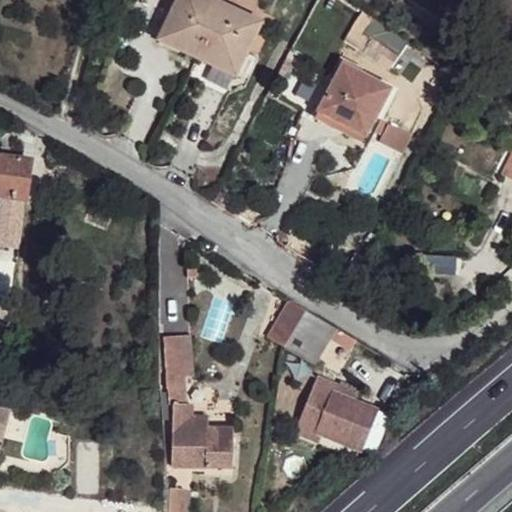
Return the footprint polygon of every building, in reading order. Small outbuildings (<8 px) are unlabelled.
[(260,28),(204,0),(179,0),(164,31),(185,43),(183,49),(214,64),(217,59),(239,70),(260,28)] [(378,27),(371,23),(354,50),(387,72),(406,45),(378,27)] [(185,43),(164,31),(161,38),(183,49),(185,43)] [(239,70),(217,59),(214,64),(237,76),(239,70)] [(391,89),(344,64),(319,111),(367,135),(391,89)] [(410,137),(388,125),(380,142),(402,154),(410,137)] [(30,163),(0,158),(0,199),(14,202),(25,203),(30,163)] [(25,203),(14,202),(8,244),(18,247),(25,203)] [(333,327),(289,304),(271,341),(283,348),(312,363),(329,336),(333,327)] [(355,340),(333,327),(329,336),(350,349),(355,340)] [(191,330),(165,331),(166,372),(182,372),(192,371),(191,330)] [(182,372),(166,372),(167,412),(171,413),(174,473),(209,473),(206,433),(206,423),(190,423),(188,410),(183,411),(182,372)] [(340,388),(320,380),(299,438),(318,446),(320,440),(359,453),(375,412),(337,397),(340,388)] [(312,389),(296,382),(286,407),(303,413),(312,389)] [(0,442),(4,444),(11,414),(0,411),(0,442)] [(233,433),(206,433),(209,473),(235,472),(233,433)] [(178,511),(178,496),(165,495),(163,511),(178,511)]
